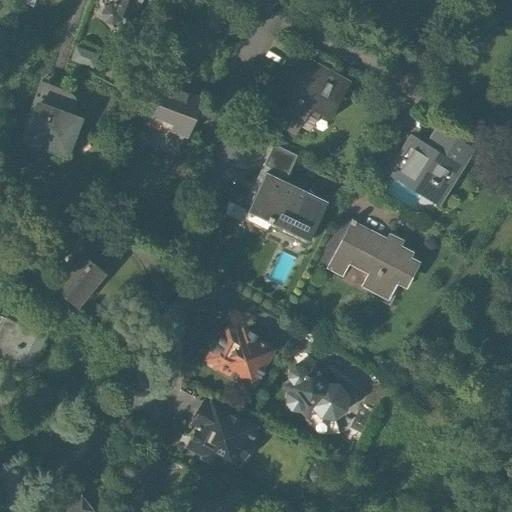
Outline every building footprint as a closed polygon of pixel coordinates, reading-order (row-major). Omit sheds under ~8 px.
[(102,16),(105,23),(112,26),(119,23),(130,27),(141,0),(114,0),(112,6),(105,9),(102,16)] [(98,58),(77,51),(73,62),(94,70),(98,58)] [(349,83),(309,61),(289,97),(291,98),(310,109),(329,119),(349,83)] [(187,139),(201,101),(144,80),(129,118),(187,139)] [(294,136),(310,109),(291,98),(276,126),(294,136)] [(64,156),(78,121),(36,105),(23,140),(64,156)] [(426,147),(411,139),(390,173),(422,192),(429,181),(437,186),(452,163),(459,168),(471,148),(439,128),(426,147)] [(269,171),(287,179),(297,158),(272,146),(249,196),(256,199),(267,176),(269,171)] [(328,204),(267,176),(256,199),(249,214),(310,242),(328,204)] [(384,239),(350,222),(325,269),(341,277),(348,264),(367,274),(360,286),(387,300),(396,284),(405,288),(418,262),(409,258),(412,252),(399,246),(402,241),(387,233),(384,239)] [(109,278),(81,254),(53,288),(81,312),(109,278)] [(0,318),(0,317),(0,363),(8,367),(11,361),(33,371),(52,332),(26,320),(22,328),(0,318)] [(243,338),(231,331),(221,350),(218,349),(209,365),(258,392),(278,355),(259,345),(261,341),(246,333),(243,338)] [(292,375),(292,382),(300,391),(291,397),(290,406),(295,414),(305,414),(310,421),(319,415),(325,422),(339,423),(351,415),(352,400),(343,388),(330,387),(315,370),(310,375),(307,372),(299,371),(292,375)] [(206,406),(195,427),(214,437),(208,449),(220,455),(216,465),(237,476),(244,463),(247,464),(252,454),(248,452),(260,430),(215,407),(214,410),(206,406)] [(93,511),(83,499),(66,511),(59,511),(58,511),(56,511),(93,511)]
